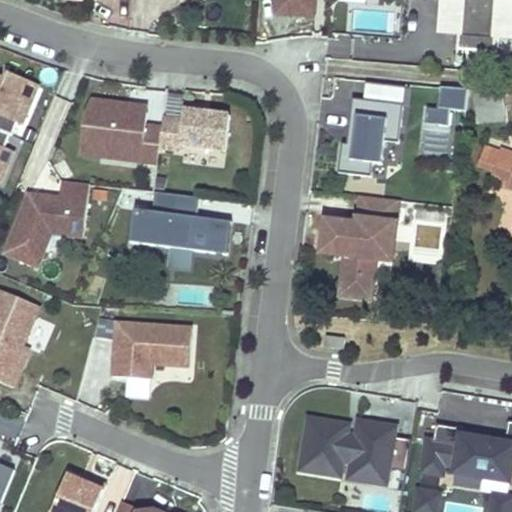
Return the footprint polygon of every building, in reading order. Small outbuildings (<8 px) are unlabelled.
[(277,0),(277,5),(294,6),(293,14),(315,16),(316,0),(277,0)] [(446,0),(461,1),(457,47),(492,50),(496,0),(446,0)] [(294,6),(277,5),(276,12),(293,14),(294,6)] [(22,122),(38,86),(7,73),(5,78),(0,76),(0,129),(10,134),(12,135),(18,120),(22,122)] [(368,84),(366,101),(405,107),(408,90),(368,84)] [(466,112),(468,90),(440,88),(438,110),(427,109),(425,124),(448,128),(450,110),(466,112)] [(511,121),(511,114),(511,96),(478,93),(476,117),(511,121)] [(160,147),(162,126),(146,124),(148,111),(127,109),(128,103),(92,99),(85,114),(80,153),(101,155),(103,147),(142,151),(141,161),(158,163),(160,147)] [(400,145),(405,107),(366,101),(354,100),(349,136),(355,137),(354,146),(348,145),(343,144),(339,173),(371,178),(373,164),(382,166),(386,143),(400,145)] [(148,111),(148,106),(128,103),(127,109),(148,111)] [(226,150),(231,114),(185,109),(183,119),(163,117),(162,126),(160,147),(181,149),(181,144),(226,150)] [(4,148),(10,134),(0,129),(0,181),(1,182),(13,152),(4,148)] [(141,161),(142,151),(103,147),(101,155),(141,161)] [(486,148),(480,167),(495,173),(494,177),(506,181),(503,189),(511,192),(511,154),(503,151),(502,154),(486,148)] [(59,198),(50,194),(48,198),(42,195),(40,190),(30,185),(5,244),(38,258),(52,225),(81,237),(89,184),(61,180),(59,198)] [(50,194),(40,190),(42,195),(48,198),(50,194)] [(196,197),(152,191),(149,211),(132,209),(127,242),(211,253),(216,220),(194,217),(196,197)] [(374,261),(379,223),(395,225),(399,202),(360,196),(356,224),(356,229),(344,228),(345,223),(325,220),(320,253),(344,256),(339,296),(369,300),(374,261)] [(216,220),(211,253),(224,255),(228,221),(216,220)] [(391,263),(395,225),(379,223),(374,261),(391,263)] [(181,289),(181,305),(211,304),(211,288),(181,289)] [(23,346),(40,306),(0,289),(0,381),(12,387),(20,369),(14,367),(23,346)] [(189,366),(192,327),(116,322),(112,376),(151,378),(152,363),(189,366)] [(345,339),(326,337),(325,348),(344,350),(345,339)] [(20,369),(29,348),(23,346),(14,367),(20,369)] [(511,421),(509,421),(505,442),(476,437),(462,435),(463,429),(436,424),(434,440),(427,439),(421,472),(444,475),(446,466),(511,476),(511,421)] [(405,479),(411,446),(393,444),(395,434),(357,428),(355,444),(346,442),(347,432),(307,425),(299,477),(339,484),(342,468),(370,472),(405,479)] [(476,437),(478,431),(463,429),(462,435),(476,437)] [(0,501),(1,502),(15,470),(0,464),(0,501)] [(511,476),(446,466),(444,475),(496,484),(494,494),(509,496),(511,478),(511,476)] [(367,488),(370,472),(342,468),(339,484),(367,488)] [(95,511),(106,485),(81,474),(79,480),(68,475),(52,511),(95,511)] [(438,511),(442,490),(416,486),(412,511),(438,511)] [(511,511),(511,509),(511,496),(509,496),(494,494),(491,511),(511,511)] [(159,511),(155,510),(154,511),(137,511),(139,509),(122,501),(117,511),(159,511)]
